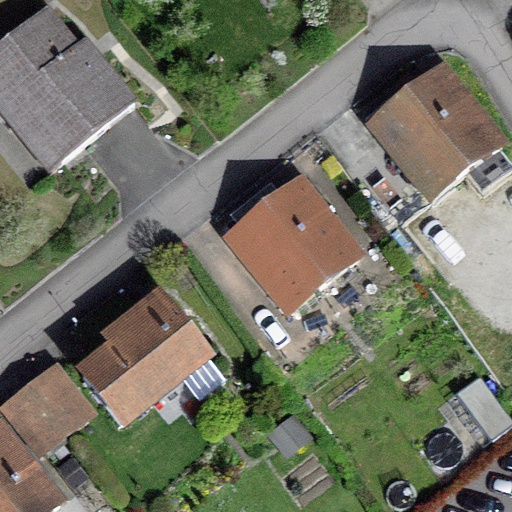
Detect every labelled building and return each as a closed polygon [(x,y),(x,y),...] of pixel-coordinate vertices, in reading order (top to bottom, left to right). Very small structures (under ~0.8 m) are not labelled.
[(61,166),(134,108),(84,46),(76,52),(45,12),(0,48),(0,110),(16,130),(26,123),(61,166)] [(432,203),(501,149),(442,73),(372,128),(432,203)] [(230,240),(289,316),(359,261),(299,186),(230,240)] [(113,341),(113,355),(83,379),(121,428),(206,360),(161,303),(113,341)] [(30,393),(65,437),(90,417),(55,373),(30,393)] [(5,413),(40,456),(65,437),(30,393),(5,413)] [(0,434),(0,511),(54,511),(59,509),(0,434)]
